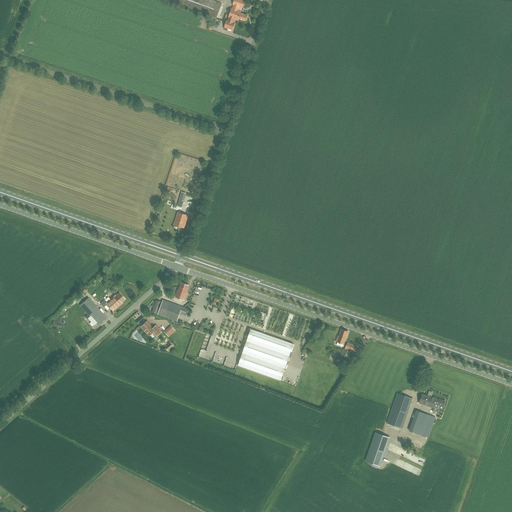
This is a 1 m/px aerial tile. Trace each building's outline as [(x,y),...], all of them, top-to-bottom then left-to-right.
[(229,17),(230,17),(234,19),(239,20),(239,19),(246,21),(248,15),(241,13),(242,11),(239,10),(240,7),(243,8),(245,0),(244,0),(234,0),(233,5),(234,5),(233,8),(232,8),(229,17)] [(234,19),(230,17),(228,21),(227,20),(225,27),(233,30),(235,23),(233,22),(234,19)] [(180,199),(178,206),(182,208),(184,201),(186,193),(182,192),(180,199)] [(184,228),(188,215),(178,212),(174,225),(184,228)] [(178,290),(175,297),(184,300),(187,293),(186,293),(189,285),(181,282),(179,290),(178,290)] [(122,302),(125,299),(119,293),(116,296),(115,295),(106,303),(113,311),(122,303),(122,302)] [(106,317),(95,305),(89,298),(80,305),(97,325),(106,317)] [(160,301),(156,300),(152,312),(156,314),(160,301)] [(189,309),(182,307),(163,300),(158,314),(177,321),(180,313),(186,316),(189,309)] [(147,321),(141,327),(149,336),(153,332),(157,336),(161,332),(156,326),(153,328),(147,321)] [(171,337),(178,330),(174,327),(167,333),(171,337)] [(293,344),(250,329),(238,365),(280,381),(293,344)] [(347,334),(348,332),(342,329),(339,336),(338,336),(336,341),(344,344),(347,334)] [(347,362),(352,352),(355,353),(358,346),(348,342),(345,349),(344,348),(339,358),(347,362)] [(402,428),(413,398),(398,392),(387,423),(402,428)] [(430,406),(433,397),(431,396),(430,397),(423,394),(420,403),(430,406)] [(409,431),(420,434),(429,437),(436,417),(417,410),(409,431)] [(365,461),(373,464),(380,466),(390,437),(376,432),(365,461)]
